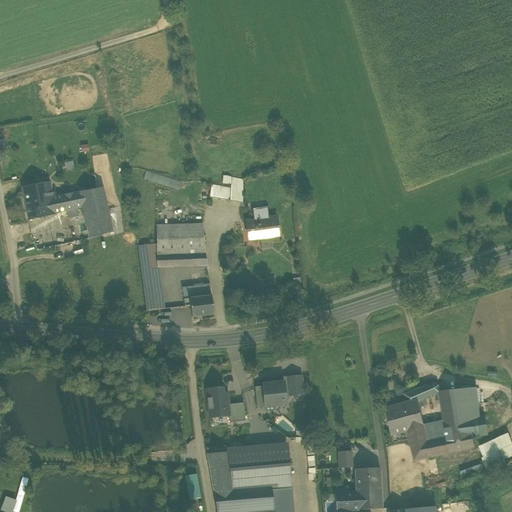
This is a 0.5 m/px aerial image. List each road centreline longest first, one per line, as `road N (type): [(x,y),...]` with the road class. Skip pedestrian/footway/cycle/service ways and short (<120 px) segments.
road 1 (primary): [(0,327),(226,342),(331,323),(511,258)]
road 2 (track): [(163,0),(170,22),(0,76)]
road 3 (unknown): [(190,343),(212,511)]
